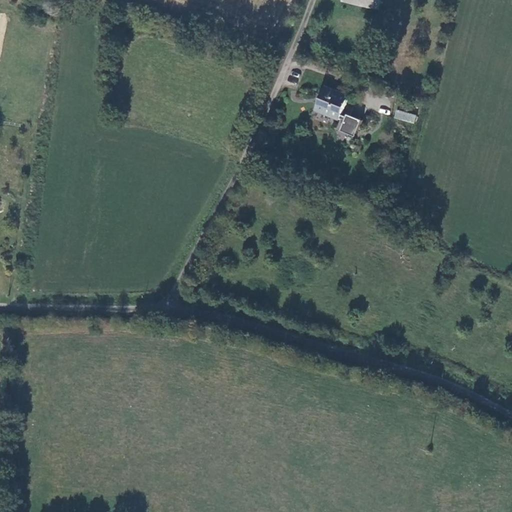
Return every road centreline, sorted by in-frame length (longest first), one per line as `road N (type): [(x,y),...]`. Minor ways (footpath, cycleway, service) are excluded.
road 1 (unclassified): [(168,307),(410,371),(511,416)]
road 2 (unclassified): [(168,307),(309,0)]
road 3 (unclassified): [(0,304),(168,307)]
